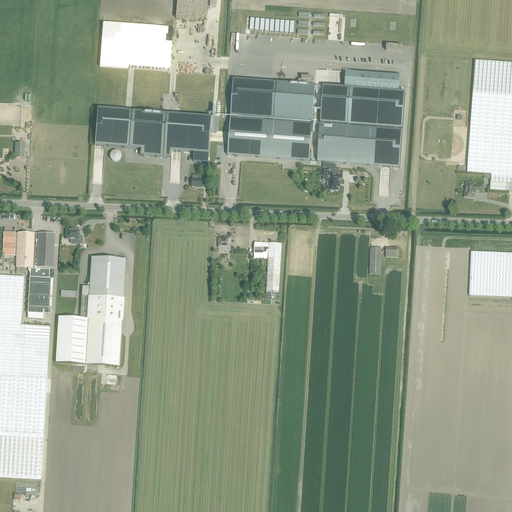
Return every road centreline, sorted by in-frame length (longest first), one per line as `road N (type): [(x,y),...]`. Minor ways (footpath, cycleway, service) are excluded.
road 1 (tertiary): [(0,203),(511,224)]
road 2 (unknown): [(225,213),(232,70),(384,67),(400,72),(407,88),(402,175),(381,219)]
